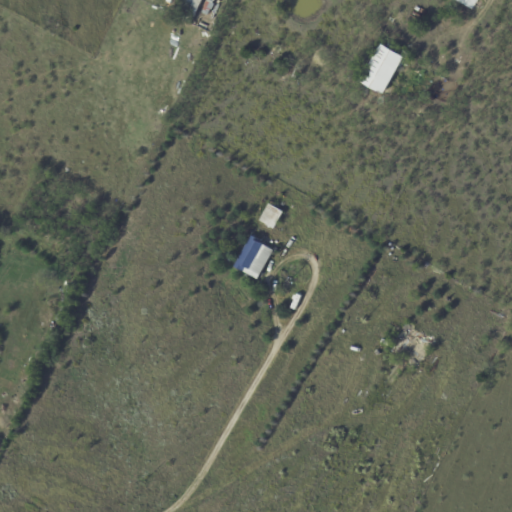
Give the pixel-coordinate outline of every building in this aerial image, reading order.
[(202,0),(194,17),(183,11),(183,9),(179,7),(182,0),(202,0)] [(202,14),(206,0),(213,0),(212,4),(214,5),(210,13),(209,12),(208,16),(202,14)] [(478,0),(473,11),(465,6),(465,5),(455,0),(478,0)] [(386,91),(383,96),(367,87),(368,93),(361,94),(361,83),(360,82),(381,45),(404,58),(386,91)] [(284,213),(275,230),(260,222),(269,205),(284,213)] [(235,267),(251,238),(275,250),(259,280),(235,267)]
